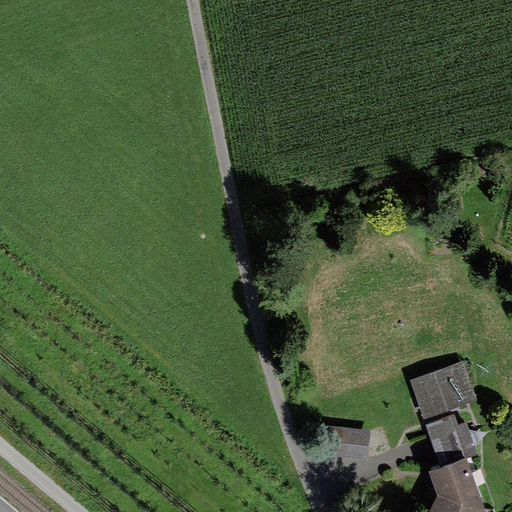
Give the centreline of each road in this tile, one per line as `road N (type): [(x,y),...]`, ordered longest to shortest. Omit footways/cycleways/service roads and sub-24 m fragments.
road 1 (track): [(193,0),(249,305)]
road 2 (residential): [(249,305),(285,435),(319,511)]
